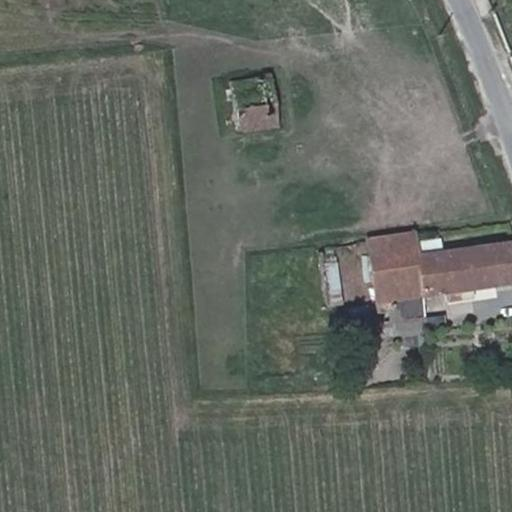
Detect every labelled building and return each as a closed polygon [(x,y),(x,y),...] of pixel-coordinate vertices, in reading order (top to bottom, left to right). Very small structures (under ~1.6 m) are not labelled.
[(230,80),(236,130),(274,125),(268,75),(230,80)] [(415,243),(413,234),(367,240),(367,245),(374,300),(421,294),(415,243)] [(511,240),(439,252),(437,241),(415,243),(421,294),(443,291),(444,301),(473,297),(472,288),(511,282),(511,240)] [(325,258),(331,304),(343,302),(337,257),(325,258)] [(396,301),(399,313),(423,310),(421,297),(396,301)] [(359,344),(356,313),(341,315),(345,345),(359,344)] [(382,333),(420,331),(419,318),(382,320),(382,333)]
